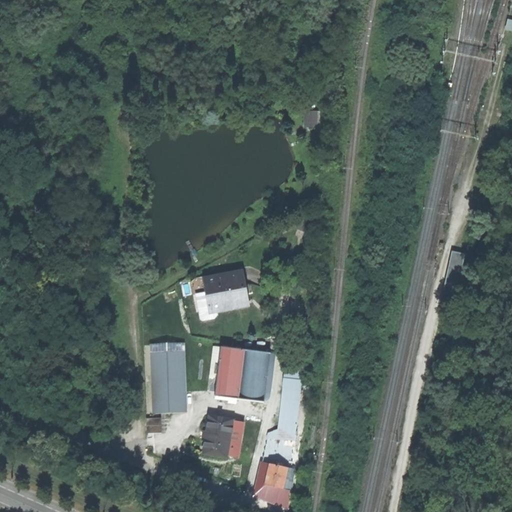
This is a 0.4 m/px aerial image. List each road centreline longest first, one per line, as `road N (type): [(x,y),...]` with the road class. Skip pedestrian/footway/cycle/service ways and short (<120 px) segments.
road 1 (track): [(393,511),(455,219),(509,53)]
road 2 (track): [(111,452),(131,427),(115,119)]
road 3 (unclassified): [(0,407),(259,511)]
road 4 (track): [(130,303),(254,228)]
